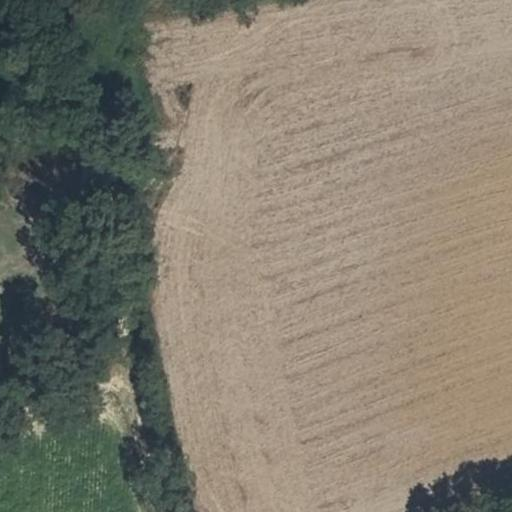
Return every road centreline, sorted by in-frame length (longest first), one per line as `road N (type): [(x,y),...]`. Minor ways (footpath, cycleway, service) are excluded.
road 1 (track): [(123,408),(135,320),(130,214),(119,139),(67,0)]
road 2 (track): [(0,411),(29,400),(123,408)]
